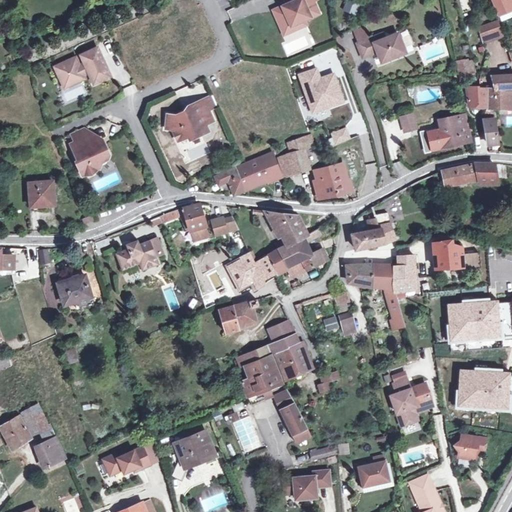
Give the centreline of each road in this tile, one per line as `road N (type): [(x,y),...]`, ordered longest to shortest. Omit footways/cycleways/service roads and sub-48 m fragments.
road 1 (unclassified): [(343,210),(441,162),(511,157)]
road 2 (unclassified): [(0,241),(65,241),(170,201)]
road 3 (residential): [(343,210),(346,241),(332,269),(287,300),(314,353)]
road 4 (unclassified): [(170,201),(343,210)]
road 5 (residential): [(130,103),(221,60),(224,46),(205,0)]
